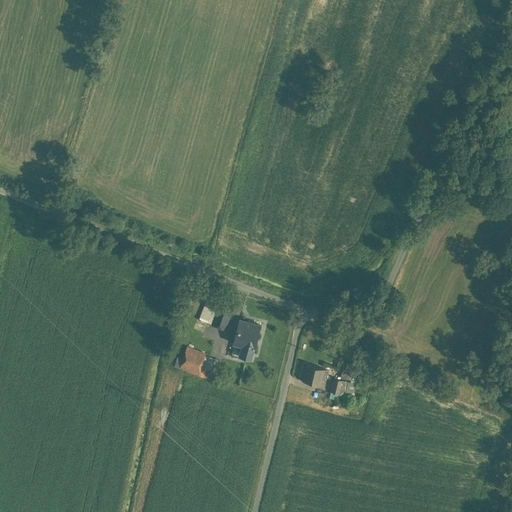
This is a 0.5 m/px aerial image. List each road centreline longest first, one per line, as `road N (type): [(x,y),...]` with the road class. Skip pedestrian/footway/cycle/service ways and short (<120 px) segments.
road 1 (unclassified): [(511,22),(373,317),(347,324),(303,309),(255,511)]
road 2 (track): [(303,309),(0,189)]
